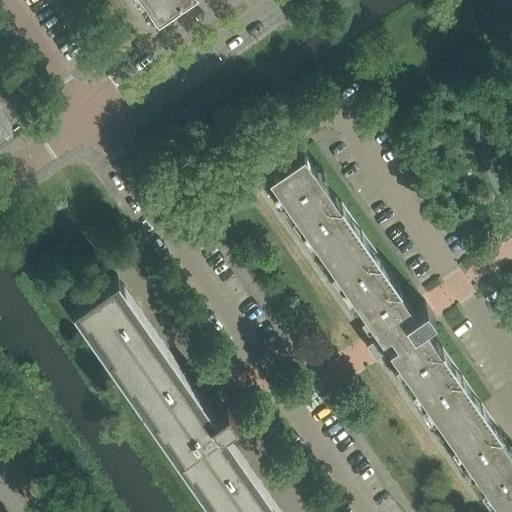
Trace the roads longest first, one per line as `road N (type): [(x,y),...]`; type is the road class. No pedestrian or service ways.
road 1 (residential): [(362,511),(86,117)]
road 2 (residential): [(86,117),(123,103),(276,0)]
road 3 (residential): [(231,0),(109,83)]
road 4 (residential): [(86,117),(3,0)]
